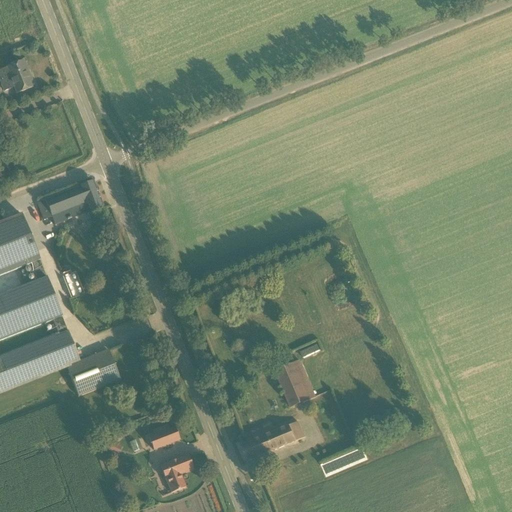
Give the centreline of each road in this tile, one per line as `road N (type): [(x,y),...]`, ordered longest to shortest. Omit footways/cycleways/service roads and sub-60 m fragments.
road 1 (unclassified): [(105,162),(511,0)]
road 2 (secondary): [(241,511),(105,162)]
road 3 (secondary): [(105,162),(41,0)]
